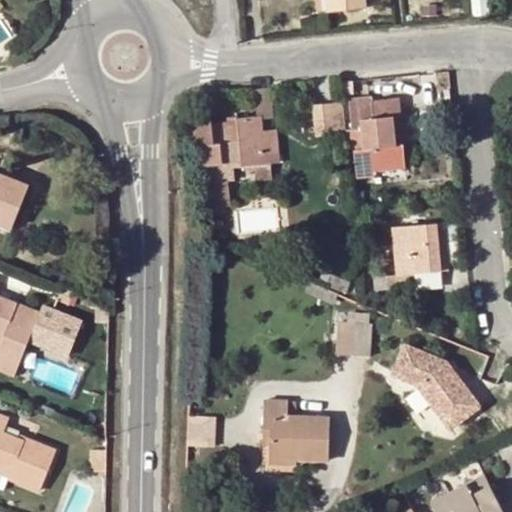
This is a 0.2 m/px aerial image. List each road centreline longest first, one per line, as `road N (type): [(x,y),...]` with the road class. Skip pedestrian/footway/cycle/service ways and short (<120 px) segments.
road 1 (residential): [(476,41),(489,245),(511,327)]
road 2 (tertiary): [(149,281),(151,511)]
road 3 (residential): [(259,67),(476,41)]
road 4 (tertiary): [(149,281),(158,94)]
road 5 (tertiary): [(112,103),(149,281)]
